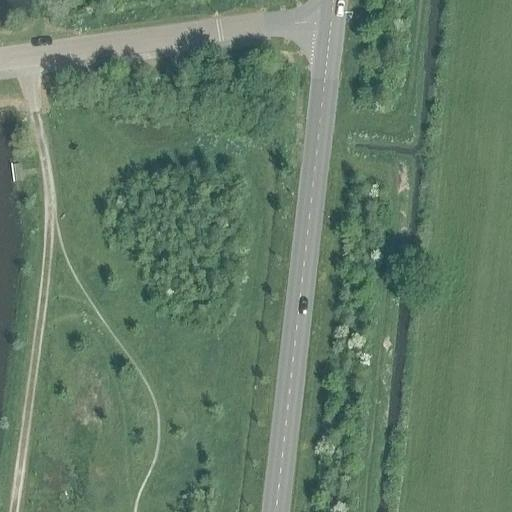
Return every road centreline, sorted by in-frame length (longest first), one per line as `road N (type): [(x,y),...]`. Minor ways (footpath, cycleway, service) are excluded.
road 1 (tertiary): [(276,511),(332,19)]
road 2 (unclassified): [(0,61),(332,19)]
